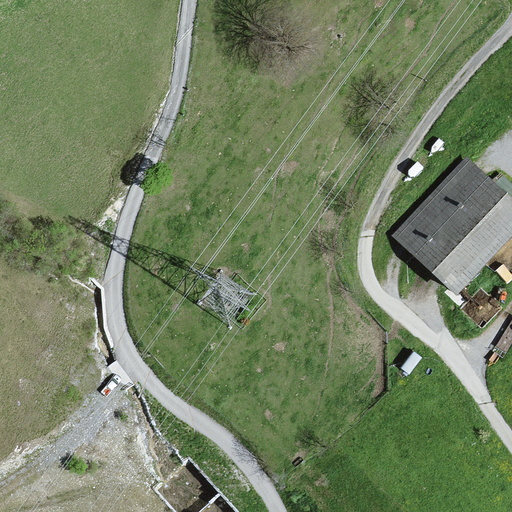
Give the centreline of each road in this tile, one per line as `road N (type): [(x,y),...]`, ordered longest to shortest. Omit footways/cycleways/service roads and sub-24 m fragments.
road 1 (track): [(277,511),(228,447),(139,374),(114,315),(118,256),(183,65),(190,0)]
road 2 (residential): [(511,27),(446,94),(372,220),(366,260),(388,311)]
road 3 (residential): [(511,443),(458,366),(388,311)]
